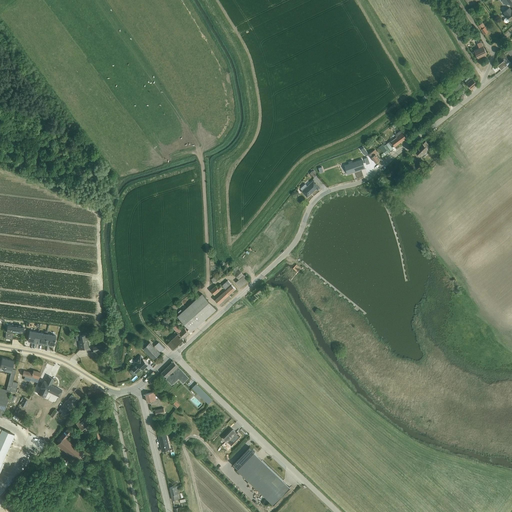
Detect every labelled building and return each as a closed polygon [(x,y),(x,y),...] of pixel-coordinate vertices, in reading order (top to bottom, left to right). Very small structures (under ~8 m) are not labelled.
[(503,12),(510,21),(511,20),(511,9),(511,10),(509,8),(503,12)] [(474,51),(477,58),(486,54),(481,43),(478,44),(477,43),(475,44),(477,49),(474,51)] [(503,59),(492,68),(496,74),(501,70),(511,60),(511,45),(511,44),(505,49),(506,49),(503,52),(505,55),(503,56),(504,57),(503,59)] [(468,68),(464,70),(467,75),(469,74),(470,76),(465,81),(467,83),(466,83),(471,90),(478,84),(473,79),(475,77),(471,72),(468,68)] [(459,81),(445,92),(450,98),(464,86),(459,81)] [(397,137),(391,141),(395,147),(407,138),(401,130),(395,135),(397,137)] [(384,145),(389,152),(393,149),(393,148),(389,143),(388,142),(387,144),(383,139),(381,140),(385,145),(384,145)] [(415,151),(413,153),(417,157),(419,155),(420,157),(428,149),(430,146),(426,141),(423,144),(422,143),(414,151),(415,151)] [(379,148),(382,151),(383,152),(381,154),(382,155),(381,156),(383,158),(389,152),(384,145),(383,144),(379,147),(379,148)] [(375,150),(369,154),(376,163),(380,160),(377,155),(378,154),(375,150)] [(349,164),(345,165),(348,174),(365,168),(362,159),(353,162),(352,160),(348,162),(349,164)] [(416,172),(415,173),(419,177),(421,175),(422,176),(429,170),(422,163),(415,170),(416,172)] [(305,184),(300,188),(302,191),(307,197),(316,189),(318,190),(320,188),(313,180),(307,186),(305,184)] [(237,266),(231,271),(233,274),(234,274),(239,279),(236,282),(241,287),(249,280),(237,266)] [(222,271),(211,279),(214,283),(225,275),(222,271)] [(216,285),(211,290),(215,295),(223,288),(225,291),(215,300),(221,307),(231,298),(229,295),(236,289),(228,280),(222,285),(224,287),(223,288),(220,285),(217,287),(216,285)] [(187,308),(201,323),(216,309),(202,294),(187,308)] [(201,323),(187,308),(177,316),(192,332),(201,323)] [(165,319),(161,322),(163,324),(162,325),(163,327),(165,326),(165,327),(171,321),(168,319),(167,321),(165,319)] [(7,324),(6,333),(13,333),(13,332),(23,333),(23,327),(13,326),(13,325),(7,324)] [(173,328),(178,333),(179,333),(183,338),(189,333),(184,327),(181,330),(176,325),(173,328)] [(36,344),(38,332),(30,331),(28,341),(30,341),(30,342),(36,344)] [(38,332),(36,344),(43,345),(43,343),(45,344),(47,334),(38,332)] [(184,340),(178,333),(167,343),(172,348),(174,348),(178,345),(181,342),(184,340)] [(47,334),(45,344),(45,345),(52,346),(52,345),(54,345),(56,335),(47,334)] [(80,340),(78,340),(79,345),(79,346),(79,350),(80,349),(88,348),(86,335),(79,336),(80,340)] [(156,348),(154,346),(150,342),(143,348),(154,359),(160,353),(156,348)] [(156,345),(158,347),(162,351),(165,348),(159,342),(156,345)] [(93,352),(91,352),(91,354),(92,356),(104,354),(102,345),(92,347),(93,352)] [(138,364),(132,369),(136,373),(141,368),(143,370),(148,364),(140,356),(135,361),(138,364)] [(10,390),(12,382),(16,370),(12,369),(14,360),(2,358),(0,367),(4,368),(3,371),(10,373),(6,389),(10,390)] [(173,361),(162,372),(167,378),(166,379),(172,385),(178,379),(183,383),(189,377),(179,366),(173,361)] [(24,370),(22,376),(31,378),(30,380),(38,382),(40,373),(33,370),(32,373),(27,372),(24,370)] [(43,380),(37,393),(46,398),(49,392),(59,397),(63,389),(52,384),(54,379),(48,376),(46,381),(43,380)] [(196,384),(192,388),(209,404),(213,400),(196,384)] [(0,416),(2,417),(10,391),(0,387),(0,416)] [(153,392),(146,394),(147,402),(157,400),(155,392),(153,392)] [(71,395),(59,411),(65,416),(77,400),(71,395)] [(55,409),(50,416),(54,419),(59,412),(55,409)] [(83,417),(76,423),(86,435),(91,431),(90,430),(92,428),(83,417)] [(0,472),(4,463),(3,463),(15,434),(0,427),(0,472)] [(68,428),(57,441),(59,443),(57,445),(81,465),(87,457),(66,439),(72,432),(68,428)] [(224,443),(222,445),(228,451),(233,446),(232,445),(241,435),(238,432),(237,433),(236,432),(233,429),(224,439),(227,443),(226,444),(225,442),(224,443)] [(99,431),(93,432),(94,439),(97,439),(99,448),(102,447),(99,431)] [(167,433),(158,435),(162,451),(170,449),(167,433)] [(250,447),(233,465),(238,469),(237,470),(273,505),(290,487),(254,452),(255,452),(250,447)] [(181,498),(180,493),(179,486),(170,488),(173,500),(181,498)] [(254,496),(252,498),(259,504),(261,502),(254,496)]
